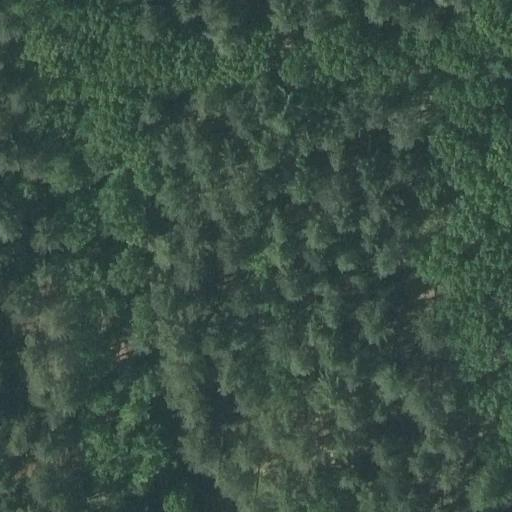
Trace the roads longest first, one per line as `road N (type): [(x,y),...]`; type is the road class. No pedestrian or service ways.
road 1 (track): [(45,0),(126,18),(460,26),(493,0)]
road 2 (track): [(102,511),(59,188)]
road 3 (track): [(59,188),(37,0)]
